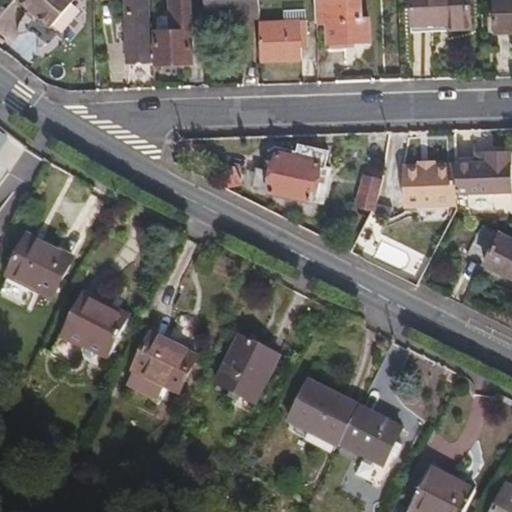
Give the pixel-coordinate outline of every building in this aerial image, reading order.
[(18,0),(51,28),(75,0),(18,0)] [(125,0),(127,64),(151,65),(148,0),(125,0)] [(157,64),(192,64),(190,0),(171,0),(172,30),(156,30),(157,64)] [(243,19),(260,18),(259,0),(204,0),(205,14),(243,13),(243,19)] [(361,0),(315,0),(316,22),(327,22),(328,50),(344,49),(345,42),(370,41),(368,19),(362,18),(361,0)] [(445,28),(468,27),(467,0),(409,0),(410,22),(445,21),(445,28)] [(511,0),(494,0),(496,32),(511,31),(511,0)] [(260,58),(301,57),(300,20),(260,21),(260,58)] [(325,163),(328,149),(299,142),(296,157),(277,152),(272,171),(256,168),(252,185),(268,189),(269,190),(311,199),(320,161),(325,163)] [(10,171),(30,184),(44,162),(24,149),(10,171)] [(486,162),(474,163),(456,164),(457,194),(511,192),(509,151),(486,152),(486,162)] [(486,152),(474,153),(474,163),(486,162),(486,152)] [(328,164),(325,163),(320,161),(311,199),(320,201),(328,164)] [(405,207),(457,206),(457,194),(456,164),(435,165),(420,165),(403,165),(405,207)] [(372,209),(380,178),(364,174),(357,205),(372,209)] [(466,198),(465,212),(496,213),(497,200),(466,198)] [(511,275),(511,238),(482,223),(467,254),(511,275)] [(49,253),(44,261),(24,252),(9,281),(54,305),(74,266),(49,253)] [(95,311),(79,303),(73,315),(90,323),(95,311)] [(104,362),(123,326),(95,311),(90,323),(73,315),(61,338),(104,362)] [(99,371),(104,362),(61,338),(56,348),(99,371)] [(184,401),(204,365),(154,338),(136,375),(184,401)] [(255,412),(280,364),(244,345),(219,394),(255,412)] [(288,428),(339,455),(342,450),(361,413),(310,386),(288,428)] [(383,472),(403,434),(361,413),(342,450),(383,472)] [(461,511),(472,493),(429,470),(408,511),(461,511)] [(511,511),(511,491),(506,488),(492,511),(511,511)]
